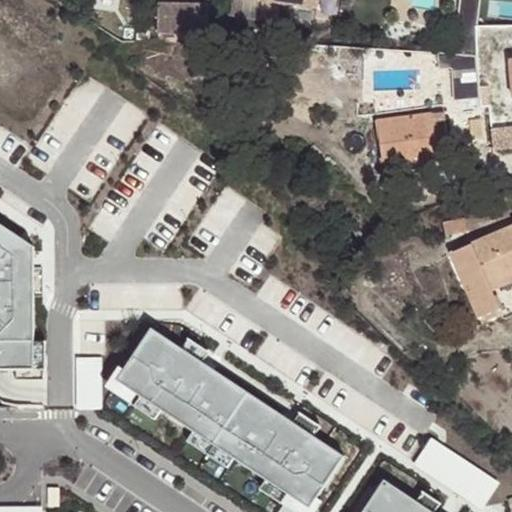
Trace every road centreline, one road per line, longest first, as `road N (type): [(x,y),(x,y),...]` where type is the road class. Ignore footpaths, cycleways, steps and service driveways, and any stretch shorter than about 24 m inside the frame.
road 1 (residential): [(68,267),(208,270),(424,421)]
road 2 (residential): [(58,432),(68,267)]
road 3 (residential): [(180,511),(58,432)]
